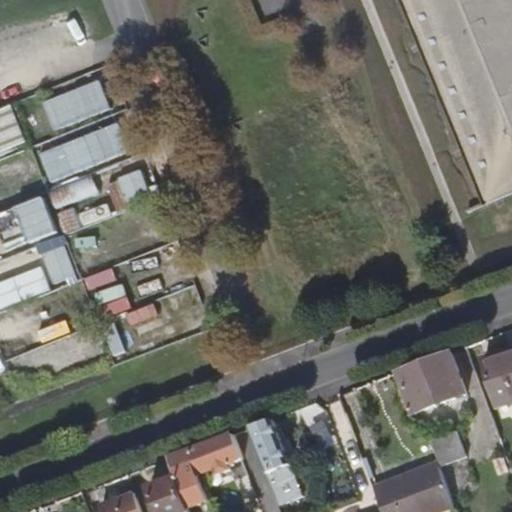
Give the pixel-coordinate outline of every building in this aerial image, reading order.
[(511,0),(403,0),(485,206),(511,194),(511,0)] [(57,128),(115,111),(105,80),(48,98),(57,128)] [(16,104),(0,110),(0,144),(4,153),(31,143),(16,104)] [(55,180),(135,151),(124,121),(44,151),(55,180)] [(96,174),(55,192),(62,207),(102,189),(96,174)] [(59,280),(79,273),(65,236),(45,243),(59,280)] [(9,281),(9,280),(0,284),(0,305),(1,308),(52,286),(48,279),(29,287),(24,275),(9,281)] [(511,351),(485,359),(499,407),(511,403),(511,351)] [(401,373),(417,414),(469,394),(453,353),(401,373)] [(321,403),(333,433),(352,427),(340,396),(321,403)] [(253,428),(270,473),(269,474),(280,504),(281,506),(289,502),(278,471),(292,466),(275,420),(253,428)] [(332,434),(342,461),(362,453),(352,427),(333,433),(332,434)] [(433,442),(440,461),(443,467),(468,458),(459,433),(433,442)] [(171,460),(179,478),(181,483),(246,458),(237,434),(171,460)] [(374,485),(384,511),(440,511),(457,506),(443,467),(440,461),(374,485)] [(252,480),(263,510),(280,504),(269,474),(252,480)] [(151,489),(159,511),(191,511),(181,483),(179,478),(151,489)] [(105,506),(106,511),(142,511),(136,494),(105,506)]
